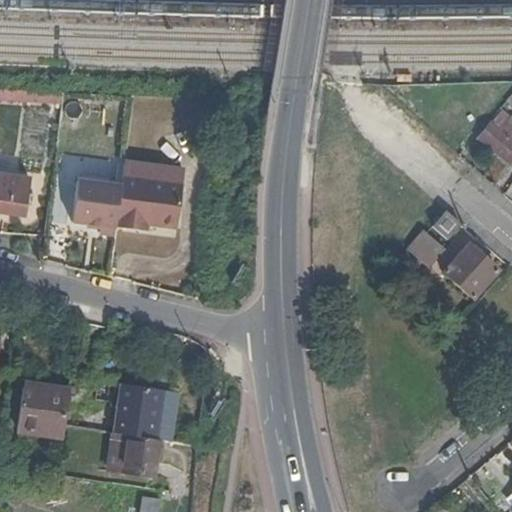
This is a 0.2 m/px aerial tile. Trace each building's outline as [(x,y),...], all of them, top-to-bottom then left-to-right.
[(0,104),(62,108),(64,94),(0,89),(0,104)] [(498,109),(487,122),(489,124),(511,143),(511,114),(508,117),(498,109)] [(511,159),(511,143),(489,124),(477,140),(507,165),(511,159)] [(126,157),(124,172),(182,181),(185,166),(126,157)] [(0,210),(26,214),(31,177),(0,172),(0,210)] [(119,203),(178,212),(182,181),(124,172),(121,187),(119,203)] [(119,203),(121,187),(79,180),(73,222),(99,226),(98,234),(114,236),(116,227),(119,203)] [(175,230),(178,212),(119,203),(116,227),(145,231),(146,225),(175,230)] [(447,242),(461,225),(446,212),(431,228),(447,242)] [(423,232),(409,246),(432,266),(445,251),(423,232)] [(472,301),(498,273),(469,247),(443,275),(472,301)] [(117,396),(119,384),(114,382),(97,380),(96,392),(117,396)] [(16,429),(63,437),(64,426),(69,394),(52,390),(53,385),(53,384),(41,382),(39,388),(23,385),(16,429)] [(156,440),(160,414),(163,391),(119,384),(117,396),(112,433),(123,435),(156,440)] [(69,394),(70,388),(53,385),(52,390),(69,394)] [(158,441),(172,443),(177,417),(160,414),(156,440),(158,441)] [(0,445),(0,467),(14,469),(17,448),(12,446),(13,437),(2,435),(1,438),(0,445)] [(152,478),(158,441),(156,440),(123,435),(120,450),(125,450),(122,473),(152,478)]
